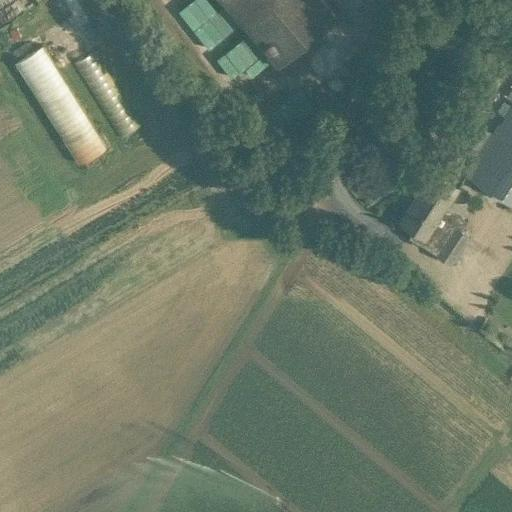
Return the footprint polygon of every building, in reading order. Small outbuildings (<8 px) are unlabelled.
[(223,0),(272,56),(259,66),(265,73),(334,14),(321,0),(223,0)] [(21,37),(17,27),(9,30),(14,40),(21,37)] [(78,162),(105,146),(42,43),(15,60),(78,162)] [(94,50),(74,62),(120,137),(140,124),(94,50)] [(511,129),(499,122),(493,131),(475,121),(459,146),(475,157),(465,172),(511,202),(511,129)] [(413,229),(409,234),(451,264),(470,234),(441,214),(458,188),(433,171),(400,220),(413,229)]
